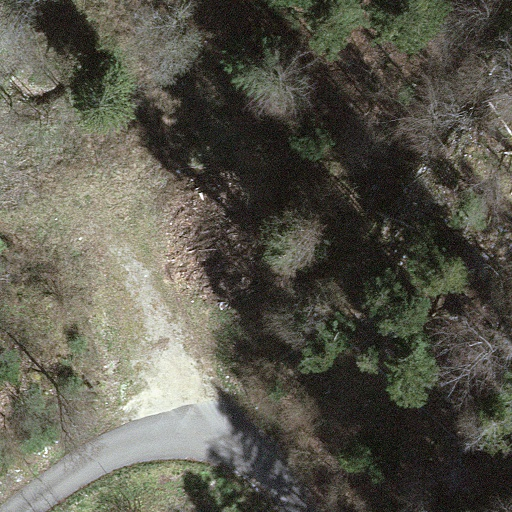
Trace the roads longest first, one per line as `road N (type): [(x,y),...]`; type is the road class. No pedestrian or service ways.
road 1 (track): [(19,511),(86,463),(189,431),(225,437),(262,458),(299,511)]
road 2 (track): [(189,431),(128,277),(0,182)]
